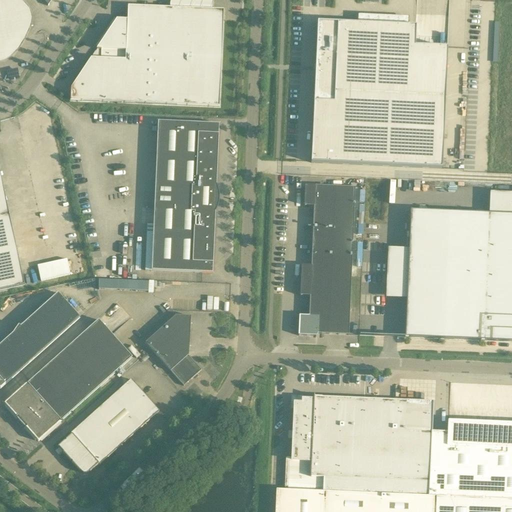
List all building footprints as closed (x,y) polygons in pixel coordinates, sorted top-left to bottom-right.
[(0,0),(0,56),(1,57),(4,57),(7,55),(12,52),(16,48),(20,44),(25,36),(29,28),(30,26),(30,23),(31,21),(31,19),(31,16),(30,13),(29,11),(27,8),(19,0),(0,0)] [(70,89),(70,101),(219,108),(223,11),(127,7),(127,21),(116,20),(96,50),(101,50),(100,59),(90,59),(70,89)] [(315,73),(310,164),(441,169),(447,48),(414,47),(415,27),(408,27),(357,24),(317,23),(315,66),(315,73)] [(212,274),(218,125),(157,123),(151,272),(159,272),(159,280),(183,281),(184,273),(212,274)] [(299,316),(298,336),(317,337),(317,335),(348,336),(355,188),(304,186),(303,206),(313,207),(310,267),(301,266),(299,296),(309,297),(308,317),(299,316)] [(511,215),(410,211),(404,338),(511,343),(511,215)] [(0,291),(24,286),(16,250),(4,253),(0,234),(0,291)] [(66,258),(36,266),(40,282),(70,275),(66,258)] [(152,281),(97,280),(97,290),(152,291),(152,281)] [(12,334),(0,345),(0,389),(79,318),(57,294),(20,327),(18,326),(12,334)] [(176,316),(144,342),(183,387),(201,371),(187,354),(190,317),(176,316)] [(98,321),(4,405),(38,442),(131,358),(98,321)] [(71,435),(57,448),(79,472),(80,473),(82,475),(85,475),(87,474),(89,472),(89,473),(98,465),(98,466),(158,412),(130,381),(70,434),(71,435)] [(511,436),(405,432),(406,402),(314,398),(314,396),(313,396),(313,401),(302,400),(302,404),(294,404),(291,458),(286,458),(284,491),(511,500),(511,436)] [(511,511),(511,500),(284,491),(276,491),(274,511),(511,511)]
